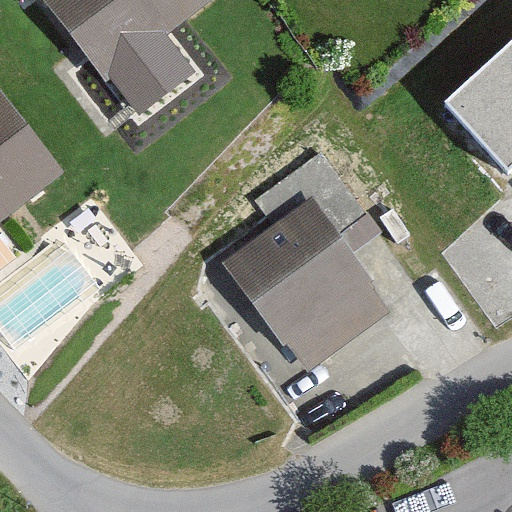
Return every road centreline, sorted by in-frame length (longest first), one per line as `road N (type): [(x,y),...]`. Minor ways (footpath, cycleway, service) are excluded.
road 1 (residential): [(214,511),(310,481),(511,370)]
road 2 (residential): [(0,435),(42,477),(87,502),(131,511)]
